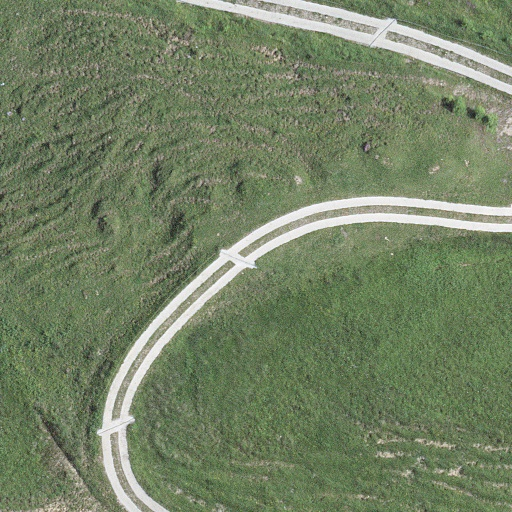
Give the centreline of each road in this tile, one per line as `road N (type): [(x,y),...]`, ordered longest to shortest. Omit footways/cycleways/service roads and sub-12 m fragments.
road 1 (track): [(188,511),(145,492),(116,443),(139,356),(245,241),(311,208),(384,202),(511,214)]
road 2 (track): [(511,81),(228,0)]
